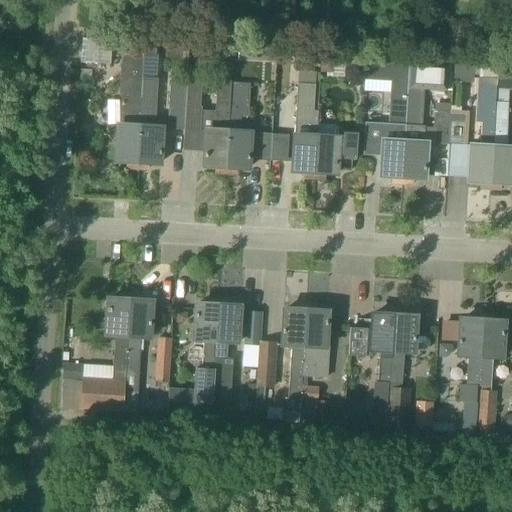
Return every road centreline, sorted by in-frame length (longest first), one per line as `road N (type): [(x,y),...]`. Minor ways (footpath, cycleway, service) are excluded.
road 1 (residential): [(511,253),(51,226)]
road 2 (unclassified): [(33,511),(51,226)]
road 3 (residential): [(51,226),(64,0)]
